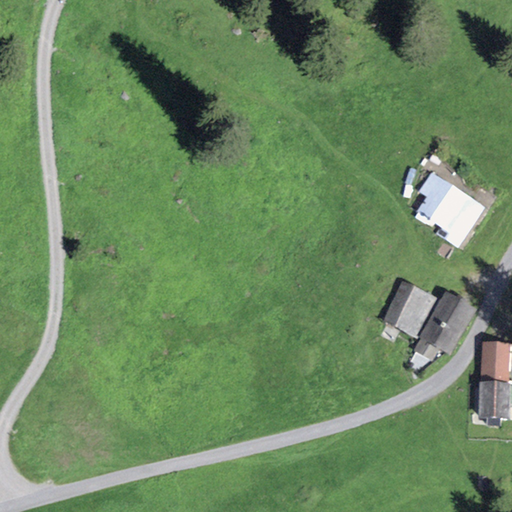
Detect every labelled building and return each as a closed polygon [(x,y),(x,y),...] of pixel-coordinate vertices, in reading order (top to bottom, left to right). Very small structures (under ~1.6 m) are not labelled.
[(443,228),(439,235),(456,246),(482,207),(432,175),(421,192),(430,198),(420,213),(443,228)] [(404,284),(386,322),(418,337),(436,300),(404,284)] [(447,298),(424,338),(440,347),(449,353),(473,313),(447,298)] [(417,349),(433,359),(440,347),(424,338),(417,349)] [(511,403),(511,382),(509,383),(510,370),(511,370),(511,345),(485,345),(482,418),(489,418),(489,423),(498,425),(500,423),(500,418),(507,418),(508,404),(511,403)]
